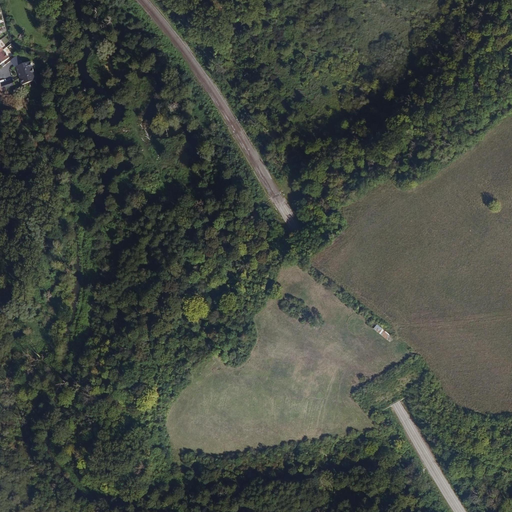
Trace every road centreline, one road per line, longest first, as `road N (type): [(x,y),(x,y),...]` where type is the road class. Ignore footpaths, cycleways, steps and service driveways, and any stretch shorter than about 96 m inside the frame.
road 1 (track): [(286,184),(218,74),(225,43),(261,0)]
road 2 (track): [(380,324),(511,315)]
